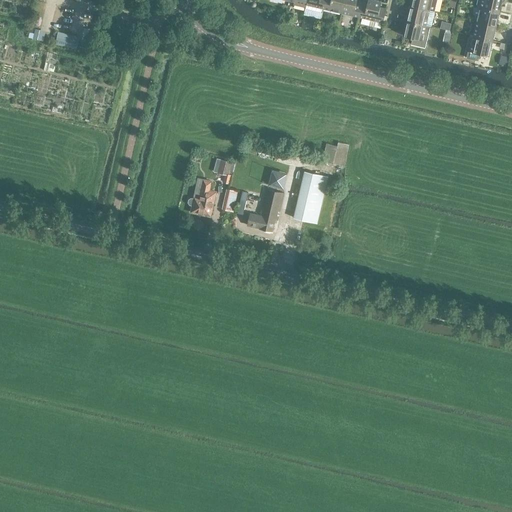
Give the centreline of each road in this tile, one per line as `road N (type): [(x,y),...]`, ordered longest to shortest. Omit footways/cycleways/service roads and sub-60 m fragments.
road 1 (unclassified): [(511,328),(0,209)]
road 2 (unclassified): [(511,111),(257,51),(201,26),(184,2)]
